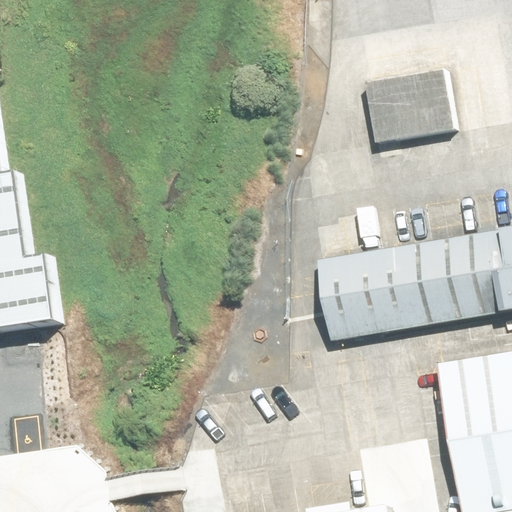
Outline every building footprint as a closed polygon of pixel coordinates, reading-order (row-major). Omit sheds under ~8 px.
[(443,126),(435,72),(346,86),(355,140),(443,126)] [(0,326),(58,317),(47,248),(26,251),(13,168),(0,170),(0,326)] [(511,313),(511,219),(315,250),(330,342),(511,313)] [(511,511),(511,351),(436,363),(459,511),(511,511)] [(380,511),(379,502),(316,511),(380,511)]
